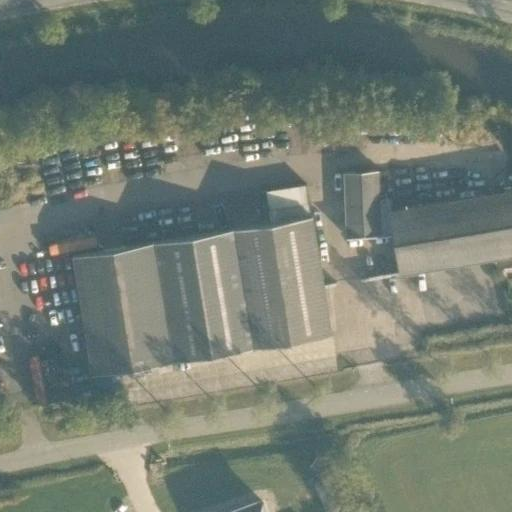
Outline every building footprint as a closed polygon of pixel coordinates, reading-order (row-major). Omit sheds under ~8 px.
[(379,196),(378,169),(344,171),(347,235),(394,232),(400,271),(511,252),(511,187),(392,208),(391,196),(379,196)] [(312,213),(307,183),(267,190),(272,220),(312,213)] [(94,372),(253,345),(331,331),(312,214),(74,254),(94,372)] [(340,511),(343,511),(329,477),(316,483),(328,511),(340,511)] [(266,511),(261,499),(228,511),(266,511)]
